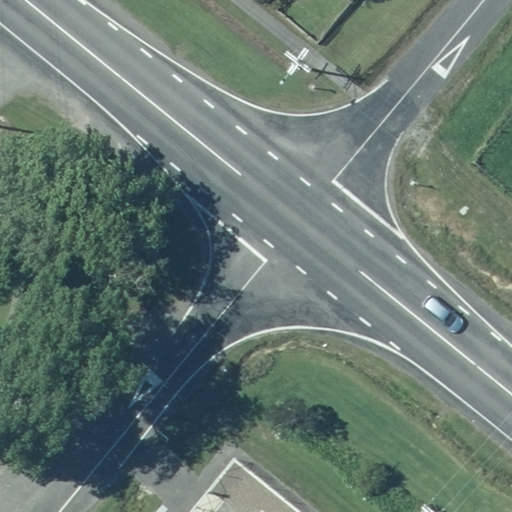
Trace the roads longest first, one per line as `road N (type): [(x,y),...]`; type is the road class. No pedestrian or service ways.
road 1 (residential): [(58,511),(299,219)]
road 2 (trunk): [(29,0),(299,219)]
road 3 (residential): [(299,219),(483,0)]
road 4 (trunk): [(299,219),(511,391)]
